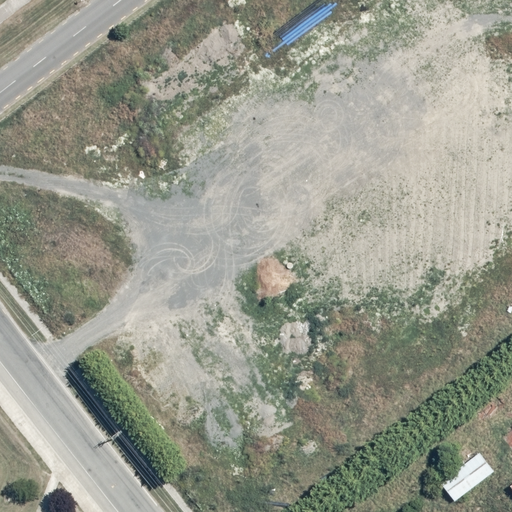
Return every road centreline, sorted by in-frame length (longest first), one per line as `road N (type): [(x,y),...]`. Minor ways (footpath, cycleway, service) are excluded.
road 1 (residential): [(139,511),(0,331)]
road 2 (residential): [(124,0),(0,93)]
